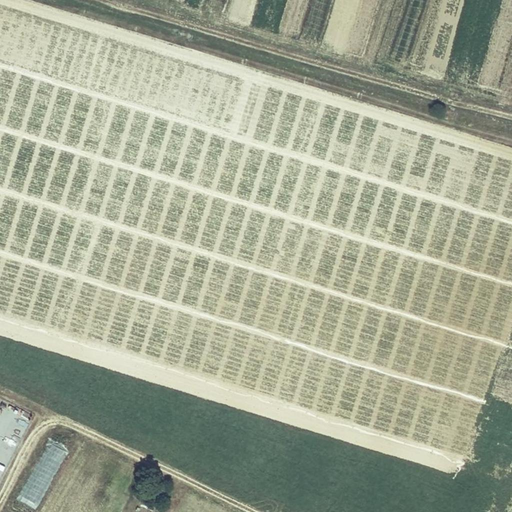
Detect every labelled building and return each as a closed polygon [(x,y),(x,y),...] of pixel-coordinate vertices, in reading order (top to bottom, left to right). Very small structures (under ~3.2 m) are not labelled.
[(226,16),(230,0),(212,0),(210,11),(226,16)] [(286,28),(293,0),(275,0),(269,23),(286,28)] [(336,0),(326,42),(342,46),(353,0),(336,0)] [(407,66),(426,0),(408,0),(390,61),(407,66)] [(483,6),(462,75),(479,80),(500,12),(483,6)]
